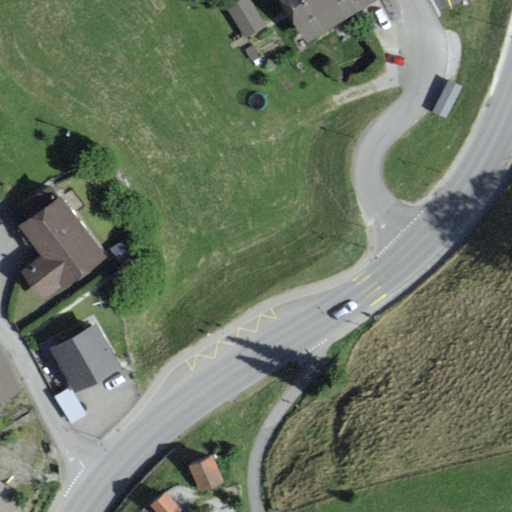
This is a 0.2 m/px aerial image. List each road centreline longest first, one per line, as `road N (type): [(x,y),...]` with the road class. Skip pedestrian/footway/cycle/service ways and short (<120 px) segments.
road 1 (residential): [(420,250),(389,225),(367,182),(365,152),(413,110),(428,81),(403,0)]
road 2 (secondary): [(295,340),(184,410),(100,490)]
road 3 (residential): [(100,490),(0,328)]
road 4 (residential): [(265,511),(257,477),(272,419),(296,388),(295,340)]
road 5 (secondary): [(511,115),(465,199),(420,250)]
road 6 (secondary): [(420,250),(295,340)]
